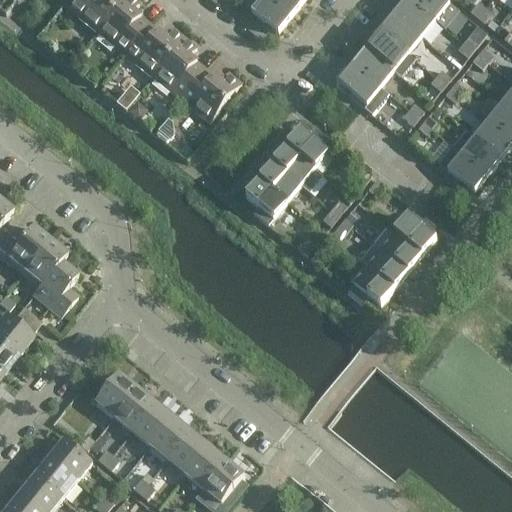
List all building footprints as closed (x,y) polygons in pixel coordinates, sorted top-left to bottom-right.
[(79,0),(70,12),(98,35),(126,0),(79,0)] [(142,6),(134,0),(126,0),(98,35),(126,58),(151,28),(135,15),(142,6)] [(263,0),(251,16),(279,38),(293,21),(267,0),(263,0)] [(301,0),(267,0),(293,21),(302,11),(300,9),(305,3),(301,0)] [(451,8),(441,0),(410,0),(409,2),(436,25),(451,8)] [(436,25),(409,2),(400,13),(401,15),(397,21),(423,42),(436,25)] [(479,7),(471,16),(477,21),(485,12),(479,7)] [(485,12),(477,21),(484,27),(492,17),(485,12)] [(423,42),(397,21),(391,28),(389,26),(381,36),(409,59),(423,42)] [(167,41),(151,28),(126,58),(154,81),(186,42),(174,32),(167,41)] [(409,59),(381,36),(372,47),(374,48),(369,55),(395,76),(409,59)] [(474,56),(479,49),(469,41),(464,47),(474,56)] [(198,52),(186,42),(154,81),(182,104),(207,73),(191,60),(198,52)] [(474,56),(464,47),(458,54),(468,62),(474,56)] [(478,59),(488,67),(494,61),(484,53),(478,59)] [(395,76),(369,55),(363,61),(362,60),(354,70),(382,93),(395,76)] [(478,59),(473,66),(483,74),(488,67),(478,59)] [(382,93),(354,70),(340,87),(367,110),(382,93)] [(223,86),(207,73),(182,104),(211,127),(223,112),(227,115),(239,100),(235,96),(242,88),(230,78),(223,86)] [(437,81),(447,89),(452,83),(442,74),(437,81)] [(437,81),(431,88),(441,96),(447,89),(437,81)] [(466,94),(456,86),(451,93),(461,101),(466,94)] [(461,101),(451,93),(446,100),(455,108),(461,101)] [(511,95),(503,107),(511,114),(511,95)] [(132,108),(123,101),(118,107),(127,114),(132,108)] [(511,114),(503,107),(489,123),(511,141),(511,114)] [(419,123),(424,116),(415,108),(409,115),(419,123)] [(419,123),(409,115),(404,121),(414,129),(419,123)] [(424,127),(434,135),(439,128),(429,120),(424,127)] [(511,141),(489,123),(475,141),(501,162),(507,155),(508,157),(511,152),(511,141)] [(424,127),(418,133),(428,141),(434,135),(424,127)] [(167,131),(159,140),(168,148),(175,138),(167,131)] [(287,152),(289,153),(315,174),(336,149),(321,137),(315,144),(302,134),(287,152)] [(475,141),(462,157),(490,180),(498,170),(496,169),(501,162),(475,141)] [(323,181),(315,174),(289,153),(284,159),(283,157),(274,168),(273,169),(275,170),(302,191),(310,197),(323,181)] [(447,175),(475,198),(490,180),(462,157),(447,175)] [(302,191),(274,168),(273,169),(275,170),(271,176),(269,174),(260,185),(261,187),(288,208),(302,191)] [(373,179),(365,173),(356,184),(364,190),(373,179)] [(386,190),(378,183),(369,194),(377,201),(386,190)] [(255,191),(246,202),(259,212),(254,218),(269,230),(288,208),(261,187),(257,192),(255,191)] [(331,215),(339,221),(348,211),(340,204),(331,215)] [(2,207),(0,209),(0,250),(12,236),(3,228),(13,216),(2,207)] [(415,214),(395,239),(423,262),(438,244),(425,233),(431,226),(415,214)] [(331,215),(323,225),(331,231),(339,221),(331,215)] [(361,221),(352,215),(344,225),(352,232),(361,221)] [(352,232),(344,225),(336,235),(344,242),(352,232)] [(21,243),(12,236),(0,250),(0,259),(16,273),(43,240),(32,231),(21,243)] [(423,262),(395,239),(386,232),(373,249),(409,279),(418,268),(416,267),(421,261),(422,262),(423,262)] [(43,240),(16,273),(36,289),(63,256),(43,240)] [(308,244),(299,255),(307,261),(316,250),(308,244)] [(409,279),(373,249),(359,266),(367,273),(393,295),(395,296),(404,285),(403,283),(407,278),(409,279)] [(329,260),(321,254),(312,265),(320,272),(329,260)] [(63,256),(36,289),(39,291),(32,298),(61,322),(78,300),(68,292),(78,280),(61,267),(67,259),(63,256)] [(367,273),(349,295),(364,308),(369,302),(382,312),(391,302),(389,300),(393,295),(395,296),(367,273)] [(0,307),(0,308),(10,316),(16,308),(5,300),(0,307)] [(15,321),(34,336),(42,326),(24,311),(15,321)] [(33,343),(5,320),(0,326),(0,346),(18,361),(33,343)] [(18,361),(0,346),(0,375),(4,379),(12,368),(17,372),(20,372),(25,366),(18,361)] [(97,406),(115,421),(138,393),(119,378),(97,406)] [(138,393),(115,421),(133,436),(155,408),(138,393)] [(155,408),(133,436),(151,450),(173,422),(155,408)] [(173,422),(151,450),(168,465),(191,437),(173,422)] [(191,437),(168,465),(186,479),(209,451),(191,437)] [(93,468),(65,445),(50,464),(78,486),(93,468)] [(209,451),(186,479),(204,493),(227,466),(209,451)] [(104,471),(113,460),(107,455),(98,466),(104,471)] [(104,471),(113,477),(121,466),(113,460),(104,471)] [(78,486),(50,464),(36,481),(64,504),(78,486)] [(227,466),(204,493),(222,508),(245,481),(227,466)] [(57,511),(64,504),(36,481),(21,499),(37,511),(57,511)] [(140,499),(149,489),(142,484),(134,495),(140,499)] [(140,499),(148,506),(156,495),(149,489),(140,499)] [(37,511),(21,499),(10,511),(37,511)] [(109,511),(112,511),(117,507),(106,499),(101,505),(109,511)]
